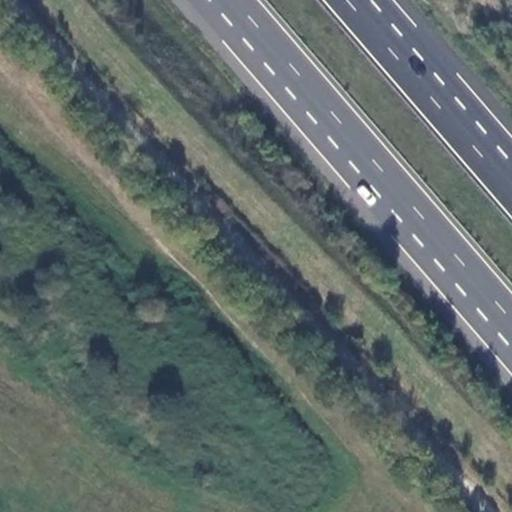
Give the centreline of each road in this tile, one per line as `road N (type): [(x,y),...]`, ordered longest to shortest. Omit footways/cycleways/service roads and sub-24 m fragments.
road 1 (trunk): [(228,0),(511,324)]
road 2 (trunk): [(511,190),(346,0)]
